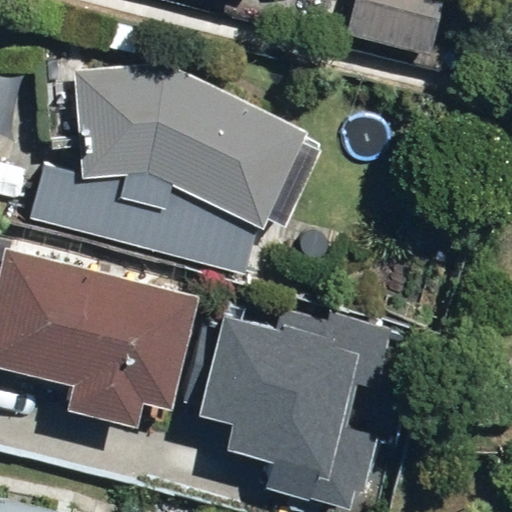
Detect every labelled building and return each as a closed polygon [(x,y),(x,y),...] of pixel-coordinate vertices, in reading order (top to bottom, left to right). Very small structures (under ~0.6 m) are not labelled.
[(344,0),(338,27),(424,49),(436,0),(344,0)] [(34,160),(19,216),(236,273),(249,223),(257,211),(274,222),(313,141),(294,131),(298,123),(153,57),(67,65),(77,171),(34,160)] [(126,421),(131,397),(164,404),(179,339),(189,298),(191,289),(0,245),(0,364),(64,379),(58,405),(126,421)] [(349,311),(212,280),(190,374),(227,383),(223,403),(268,413),(259,450),(349,470),(362,413),(327,405),(349,311)] [(0,511),(82,511),(0,493),(0,511)]
